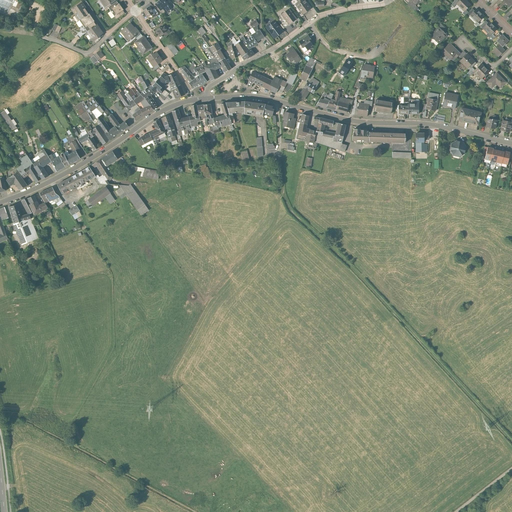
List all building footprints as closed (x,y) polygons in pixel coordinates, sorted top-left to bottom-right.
[(26,4),(17,0),(0,0),(0,13),(17,22),(26,4)] [(115,0),(99,0),(106,9),(108,7),(117,1),(115,0)] [(167,2),(165,0),(159,0),(155,4),(160,10),(162,9),(165,13),(172,7),(167,2)] [(305,1),(304,0),(298,0),(300,3),(296,5),(303,14),(310,9),(311,9),(305,1)] [(470,5),(465,0),(459,0),(456,4),(464,12),(465,10),(470,5)] [(123,11),(117,1),(108,7),(114,17),(115,16),(122,11),(123,11)] [(410,3),(409,2),(407,4),(414,11),(414,10),(416,12),(419,9),(414,6),(411,2),(410,3)] [(82,3),(72,10),(76,16),(77,15),(80,19),(79,20),(89,14),(85,9),(86,9),(82,3)] [(144,11),(143,11),(148,18),(151,15),(152,18),(155,16),(154,13),(152,11),(150,8),(149,7),(144,11)] [(296,20),(288,9),(281,14),(289,25),(296,20)] [(478,10),(476,9),(473,12),(470,15),(477,23),(483,17),(478,11),(478,10)] [(89,14),(79,20),(87,32),(96,25),(89,14)] [(259,31),(258,29),(258,24),(256,21),(250,25),(252,28),(254,31),(256,33),(252,35),(256,42),(264,37),(260,30),(259,31)] [(282,32),(274,22),(266,27),(274,37),(282,32)] [(496,29),(489,22),(483,28),(490,35),(496,29)] [(135,29),(131,24),(121,32),(129,41),(134,36),(139,32),(136,29),(135,29)] [(61,27),(56,25),(53,30),(59,33),(61,27)] [(87,32),(86,32),(95,44),(96,43),(95,42),(100,38),(99,36),(103,34),(96,25),(87,32)] [(164,25),(155,31),(159,36),(163,34),(168,31),(167,31),(164,25)] [(205,33),(201,27),(197,31),(206,43),(208,41),(206,37),(205,38),(203,35),(205,33)] [(442,30),(439,27),(438,27),(436,29),(437,30),(431,36),(438,44),(444,38),(444,33),(441,30),(442,30)] [(502,34),(495,41),(499,44),(494,49),(496,51),(494,53),(499,58),(505,51),(502,48),(509,41),(502,35),(502,34)] [(256,42),(252,35),(249,37),(248,37),(244,39),(246,41),(244,43),(249,49),(252,47),(257,43),(256,42)] [(312,41),(308,35),(298,42),(303,48),(304,47),(307,50),(311,48),(310,47),(312,45),(310,43),(312,41)] [(148,43),(144,36),(143,37),(138,40),(136,42),(139,46),(138,47),(143,54),(151,49),(147,43),(148,43)] [(178,39),(167,46),(168,47),(169,49),(173,46),(174,46),(176,44),(180,42),(178,39)] [(250,51),(241,41),(236,45),(242,57),(250,51)] [(217,43),(209,48),(213,54),(214,54),(220,50),(221,49),(217,43)] [(458,52),(449,43),(441,52),(450,60),(454,56),(458,52)] [(236,51),(233,45),(229,47),(227,48),(228,50),(230,50),(232,59),(237,57),(236,51)] [(173,46),(169,49),(174,56),(179,52),(174,46),(173,46)] [(220,50),(214,54),(218,62),(224,58),(220,50)] [(251,50),(250,51),(242,57),(244,61),(254,55),(251,50)] [(290,53),(286,55),(291,62),(294,60),(296,63),(301,60),(294,50),(290,53)] [(103,57),(99,51),(94,55),(98,60),(103,57)] [(156,53),(148,58),(154,67),(158,65),(162,61),(156,53)] [(474,61),(467,54),(460,61),(467,68),(474,61)] [(98,61),(94,55),(90,59),(94,64),(98,61)] [(231,69),(224,58),(218,62),(225,73),(231,69)] [(316,61),(310,58),(307,63),(306,65),(312,68),(316,61)] [(216,59),(210,61),(212,64),(215,70),(221,67),(216,59)] [(352,63),(347,59),(338,72),(344,76),(352,63)] [(215,70),(212,64),(206,66),(204,67),(206,72),(210,82),(219,78),(215,70)] [(488,71),(480,64),(474,70),(473,71),(481,79),(488,71)] [(195,69),(194,69),(196,73),(197,72),(199,75),(206,72),(204,67),(202,65),(195,69)] [(312,68),(306,65),(299,78),(306,81),(312,68)] [(374,67),(363,65),(363,70),(361,70),(360,79),(364,80),(364,79),(372,80),(374,67)] [(190,73),(185,68),(181,71),(186,77),(190,73)] [(261,76),(252,71),(251,74),(248,80),(262,86),(266,78),(261,76)] [(297,74),(292,72),(286,83),(287,83),(286,83),(292,86),(297,74)] [(195,79),(190,73),(186,77),(190,82),(195,79)] [(505,82),(496,73),(485,83),(489,87),(494,82),(499,88),(505,82)] [(168,76),(170,82),(177,80),(174,74),(168,76)] [(202,75),(195,78),(200,85),(207,82),(202,75)] [(163,78),(161,76),(158,79),(165,85),(167,83),(165,81),(163,78)] [(286,83),(274,77),(272,81),(268,89),(276,93),(277,91),(281,94),(283,91),(287,93),(290,90),(292,86),(286,83),(287,83),(286,83)] [(200,85),(195,78),(195,79),(190,82),(189,83),(193,89),(200,85)] [(272,81),(266,78),(262,86),(268,89),(272,81)] [(165,85),(158,79),(155,83),(163,90),(163,91),(165,88),(163,87),(165,85)] [(150,86),(146,80),(144,82),(144,81),(142,81),(143,82),(141,83),(144,89),(148,87),(150,86)] [(177,80),(170,82),(171,86),(172,91),(181,87),(177,80)] [(307,82),(303,88),(309,92),(312,94),(318,86),(317,85),(315,84),(312,86),(308,83),(307,82)] [(163,90),(155,83),(153,86),(157,91),(160,94),(163,90)] [(181,87),(172,91),(176,99),(185,95),(181,87)] [(146,100),(151,97),(155,94),(150,88),(147,91),(146,90),(140,95),(141,95),(146,100)] [(309,92),(303,88),(298,97),(303,101),(309,92)] [(139,97),(136,99),(134,96),(135,95),(131,89),(127,92),(127,93),(136,105),(141,103),(146,100),(141,95),(139,97)] [(124,95),(122,92),(118,95),(121,100),(125,105),(129,102),(124,95)] [(438,94),(428,92),(427,98),(428,98),(426,109),(435,111),(438,94)] [(136,105),(127,93),(124,95),(129,102),(133,108),(136,105)] [(458,96),(445,93),(442,106),(455,109),(458,96)] [(326,95),(323,100),(320,99),(316,105),(326,108),(331,99),(332,98),(326,95)] [(151,97),(146,100),(153,110),(154,111),(158,107),(151,97)] [(94,99),(84,107),(93,121),(96,119),(91,112),(96,108),(102,114),(104,112),(101,109),(94,99)] [(331,99),(326,108),(335,110),(338,101),(334,100),(331,99)] [(338,101),(335,110),(346,113),(349,104),(351,105),(352,101),(344,99),(343,102),(338,101)] [(146,100),(141,103),(144,109),(141,111),(144,116),(153,111),(153,110),(146,100)] [(392,103),(376,100),(374,111),(391,113),(392,103)] [(126,112),(124,109),(119,102),(114,105),(121,115),(126,112)] [(129,102),(125,105),(126,107),(128,111),(133,108),(129,102)] [(244,102),(226,103),(229,113),(228,113),(230,120),(234,119),(232,113),(244,112),(244,102)] [(265,105),(244,102),(244,112),(244,115),(262,117),(263,114),(265,105)] [(418,102),(414,102),(414,104),(408,104),(408,105),(408,114),(418,114),(418,102)] [(369,105),(359,103),(357,115),(367,117),(369,105)] [(210,104),(204,105),(205,116),(206,116),(208,115),(209,119),(213,117),(212,114),(210,104)] [(228,113),(226,104),(220,104),(224,116),(218,117),(220,125),(221,127),(229,124),(231,124),(230,120),(228,113)] [(196,105),(190,106),(192,116),(188,117),(192,129),(192,131),(194,130),(194,128),(198,127),(197,124),(200,123),(199,120),(196,106),(196,105)] [(204,105),(196,106),(199,120),(204,119),(207,119),(206,116),(205,116),(204,105)] [(272,107),(265,105),(263,114),(272,117),(273,115),(274,110),(272,109),(272,107)] [(408,105),(398,105),(398,114),(408,114),(408,105)] [(103,115),(102,114),(96,108),(91,112),(96,119),(101,116),(103,115)] [(481,113),(462,109),(459,121),(478,126),(481,113)] [(188,117),(181,119),(178,110),(172,112),(178,131),(179,133),(187,130),(192,129),(188,117)] [(15,126),(4,111),(0,113),(0,115),(10,130),(15,126)] [(141,111),(137,113),(132,115),(136,121),(144,116),(141,111)] [(294,115),(285,112),(283,119),(285,120),(284,125),(290,127),(289,128),(293,129),(295,122),(291,121),(292,118),(293,118),(294,115)] [(309,116),(302,114),(301,119),(299,118),(298,122),(300,122),(300,123),(307,124),(309,116)] [(168,115),(161,119),(164,127),(172,124),(171,121),(170,121),(168,115)] [(110,130),(101,116),(96,119),(93,121),(95,124),(97,122),(105,134),(110,130)] [(492,119),(488,118),(486,127),(494,129),(497,117),(492,116),(492,119)] [(334,122),(319,118),(318,123),(318,124),(325,125),(332,127),(334,122)] [(120,126),(115,120),(111,122),(115,127),(119,133),(129,127),(125,122),(120,126)] [(511,122),(503,120),(500,130),(509,132),(511,122)] [(158,121),(152,124),(156,130),(149,134),(152,139),(165,133),(158,121)] [(300,123),(298,122),(297,128),(299,128),(298,135),(306,137),(308,129),(306,129),(307,124),(300,123)] [(325,125),(318,124),(316,131),(323,133),(323,131),(325,125)] [(345,125),(338,124),(336,134),(335,135),(343,137),(345,125)] [(95,127),(92,129),(90,125),(85,128),(91,136),(91,137),(92,137),(97,134),(98,133),(95,127)] [(109,140),(98,125),(95,127),(98,133),(97,134),(103,144),(109,140)] [(110,130),(105,134),(110,140),(119,133),(115,127),(110,130)] [(362,131),(360,131),(360,129),(360,128),(357,128),(356,129),(356,130),(354,130),(354,133),(353,133),(353,136),(352,136),(352,141),(353,142),(358,142),(363,142),(365,142),(365,143),(367,143),(368,142),(368,133),(368,132),(366,132),(366,131),(366,130),(363,130),(362,130),(362,131)] [(313,130),(308,129),(306,137),(305,142),(313,144),(314,142),(315,135),(316,131),(313,130)] [(168,133),(167,134),(169,140),(171,141),(171,142),(176,140),(175,136),(176,136),(175,131),(168,133)] [(152,139),(152,140),(155,145),(157,144),(155,141),(166,136),(165,133),(152,139)] [(387,133),(368,133),(368,142),(387,143),(387,133)] [(406,134),(387,133),(387,143),(406,143),(406,134)] [(424,133),(416,134),(416,143),(424,143),(424,140),(424,133)] [(82,138),(79,139),(82,144),(88,140),(91,145),(94,150),(98,147),(92,137),(91,137),(91,136),(90,137),(88,134),(82,138)] [(149,134),(141,137),(141,138),(145,144),(152,140),(152,139),(149,134)] [(343,137),(335,135),(336,134),(334,134),(333,139),(332,141),(341,144),(343,137)] [(315,135),(314,142),(339,150),(341,144),(332,141),(333,139),(315,135)] [(79,149),(74,141),(69,143),(74,152),(76,151),(79,149)] [(462,143),(456,141),(451,145),(450,150),(453,155),(459,157),(464,153),(465,148),(463,144),(462,143)] [(472,146),(468,141),(463,144),(465,148),(466,150),(472,146)] [(424,143),(416,143),(416,152),(426,151),(426,144),(424,144),(424,143)] [(493,149),(487,148),(485,154),(484,162),(490,163),(490,161),(493,150),(493,149)] [(44,150),(35,155),(39,160),(36,162),(33,158),(30,155),(28,156),(30,160),(34,166),(35,167),(34,167),(42,179),(48,176),(43,168),(51,162),(48,157),(44,150)] [(501,151),(498,150),(495,162),(501,164),(501,163),(504,153),(501,152),(501,151)] [(74,152),(65,157),(70,165),(80,159),(76,151),(74,152)] [(113,151),(102,158),(107,165),(117,158),(113,151)] [(510,153),(504,151),(504,153),(501,163),(507,165),(509,159),(510,153)] [(65,157),(63,153),(59,155),(58,155),(59,157),(65,167),(70,165),(65,157)] [(59,157),(54,160),(52,155),(48,157),(51,162),(57,172),(65,167),(59,157)] [(107,165),(102,158),(95,163),(103,175),(106,181),(111,178),(114,176),(107,165)] [(37,174),(33,166),(34,166),(30,160),(17,169),(24,178),(30,174),(36,182),(41,179),(37,173),(37,174)] [(103,175),(95,163),(89,167),(95,176),(98,179),(103,175)] [(95,176),(89,167),(85,169),(90,179),(95,176)] [(83,170),(72,177),(76,186),(80,184),(81,186),(83,185),(82,183),(90,179),(85,169),(83,170)] [(27,186),(17,172),(7,181),(11,186),(15,183),(20,190),(27,186)] [(103,175),(98,179),(101,184),(116,185),(112,179),(111,178),(106,181),(103,175)] [(72,177),(57,185),(62,194),(66,192),(66,191),(72,188),(73,189),(77,187),(76,186),(72,177)] [(147,208),(130,185),(128,186),(119,185),(121,187),(126,194),(140,213),(147,208)] [(126,194),(121,187),(117,190),(120,193),(119,194),(121,197),(126,194)] [(53,188),(40,194),(45,203),(49,202),(49,204),(53,202),(60,199),(61,199),(55,193),(53,188)] [(105,188),(89,199),(93,205),(104,197),(109,193),(105,188)] [(115,200),(109,193),(104,197),(110,204),(115,200)] [(34,196),(27,199),(30,205),(37,201),(34,196)] [(32,213),(25,199),(22,201),(29,214),(30,214),(32,213)] [(39,206),(37,201),(30,205),(30,207),(35,215),(49,208),(48,207),(45,203),(39,206)] [(17,205),(9,207),(12,213),(14,212),(14,211),(19,210),(17,205)] [(69,209),(74,219),(82,215),(77,205),(69,209)] [(22,217),(19,210),(14,211),(14,212),(12,213),(16,225),(23,221),(22,217)] [(23,221),(16,225),(24,245),(39,239),(31,219),(23,221)]
